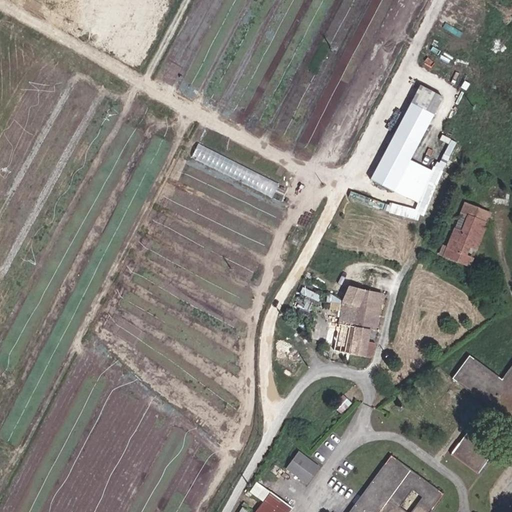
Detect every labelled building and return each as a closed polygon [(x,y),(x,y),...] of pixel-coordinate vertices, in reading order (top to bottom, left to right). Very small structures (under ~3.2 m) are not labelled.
[(418,83),(372,179),(396,191),(442,95),(418,83)] [(273,195),(280,181),(198,143),(191,158),(273,195)] [(423,187),(416,209),(392,201),(389,210),(424,221),(444,160),(436,158),(431,173),(423,170),(419,185),(423,187)] [(466,220),(462,230),(456,228),(448,250),(444,248),(440,258),(443,259),(444,255),(470,265),(473,257),(465,254),(468,245),(477,248),(487,222),(490,223),(493,216),(467,206),(462,218),(466,220)] [(376,267),(383,251),(375,247),(368,264),(376,267)] [(378,330),(384,303),(387,294),(364,288),(348,284),(340,300),(343,302),(333,349),(363,355),(367,340),(370,328),(378,330)] [(314,291),(305,309),(317,316),(329,293),(319,288),(317,292),(314,291)] [(414,299),(402,294),(401,298),(399,304),(409,309),(414,299)] [(370,357),(374,341),(367,340),(363,355),(370,357)] [(506,420),(511,412),(511,364),(501,379),(468,356),(451,378),(506,420)] [(477,474),(497,447),(470,428),(450,454),(477,474)] [(298,451),(286,469),(308,485),(320,467),(298,451)] [(378,511),(379,511),(381,511),(428,511),(442,494),(390,456),(348,511),(378,511)] [(269,492),(254,511),(287,511),(290,507),(269,492)]
